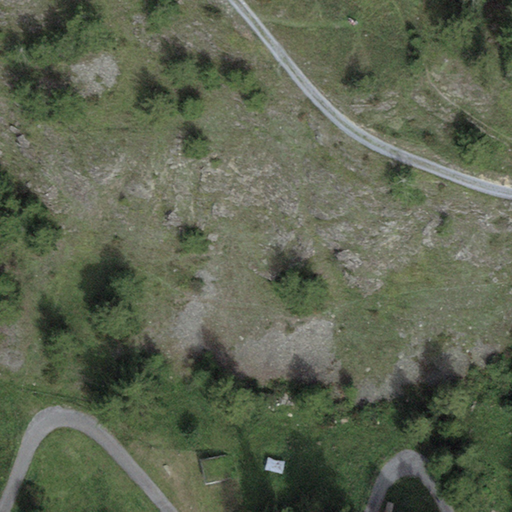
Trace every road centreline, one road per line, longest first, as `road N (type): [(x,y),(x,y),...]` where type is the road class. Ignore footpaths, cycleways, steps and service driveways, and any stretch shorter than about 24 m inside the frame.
road 1 (track): [(511,191),(358,134),(235,0)]
road 2 (track): [(3,511),(40,427),(69,416),(85,422),(167,511)]
road 3 (track): [(370,511),(391,469),(407,463),(426,473),(445,511)]
